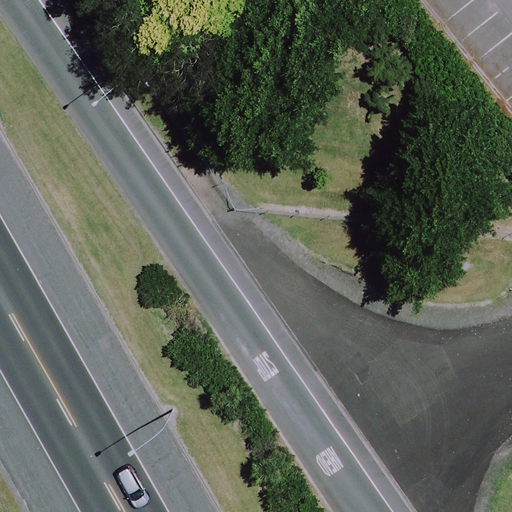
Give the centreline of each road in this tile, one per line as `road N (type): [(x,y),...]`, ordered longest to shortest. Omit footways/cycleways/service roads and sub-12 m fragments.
road 1 (secondary): [(15,0),(380,511)]
road 2 (secondary): [(138,511),(0,266)]
